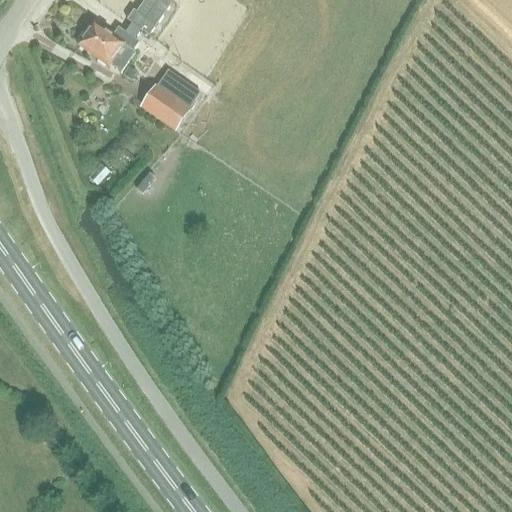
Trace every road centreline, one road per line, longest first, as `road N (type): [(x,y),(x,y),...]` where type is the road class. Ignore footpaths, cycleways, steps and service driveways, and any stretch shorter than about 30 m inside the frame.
road 1 (unclassified): [(244,511),(107,326),(0,106)]
road 2 (primary): [(193,511),(0,255)]
